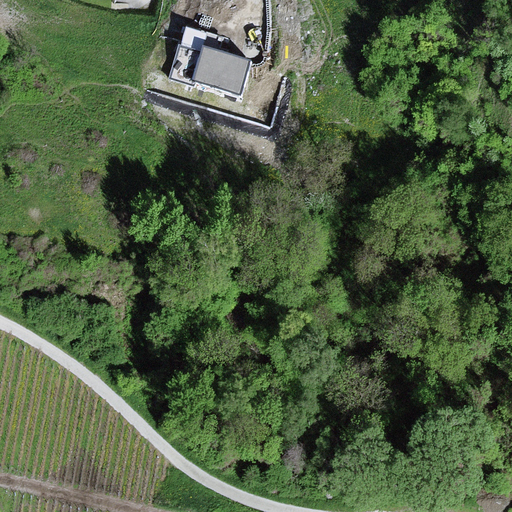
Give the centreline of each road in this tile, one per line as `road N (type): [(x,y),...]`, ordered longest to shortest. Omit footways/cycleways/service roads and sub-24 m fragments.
road 1 (track): [(290,511),(193,476),(86,375),(0,320)]
road 2 (track): [(160,511),(0,481)]
